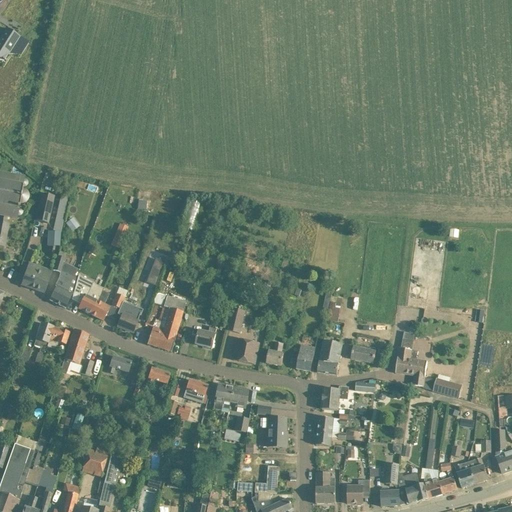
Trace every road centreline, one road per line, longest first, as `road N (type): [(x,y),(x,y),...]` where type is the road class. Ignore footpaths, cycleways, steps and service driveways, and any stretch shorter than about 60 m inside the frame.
road 1 (residential): [(301,389),(99,334),(0,281)]
road 2 (residential): [(301,389),(389,368),(400,305)]
road 3 (track): [(361,218),(511,225)]
road 4 (residential): [(303,511),(301,389)]
